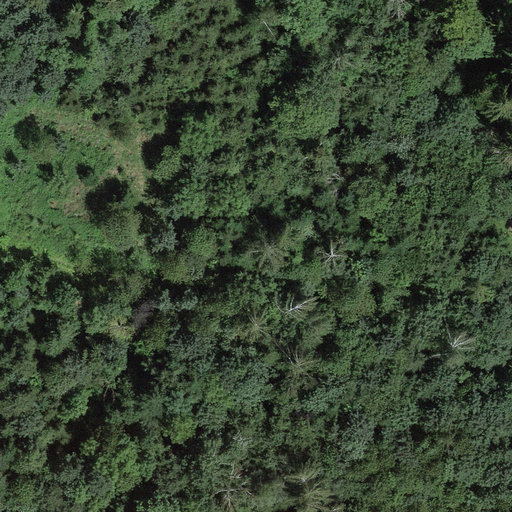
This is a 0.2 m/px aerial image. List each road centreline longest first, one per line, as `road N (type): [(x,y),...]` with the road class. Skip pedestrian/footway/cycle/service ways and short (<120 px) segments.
road 1 (track): [(430,0),(447,62),(486,145),(511,175)]
road 2 (track): [(447,62),(511,215)]
